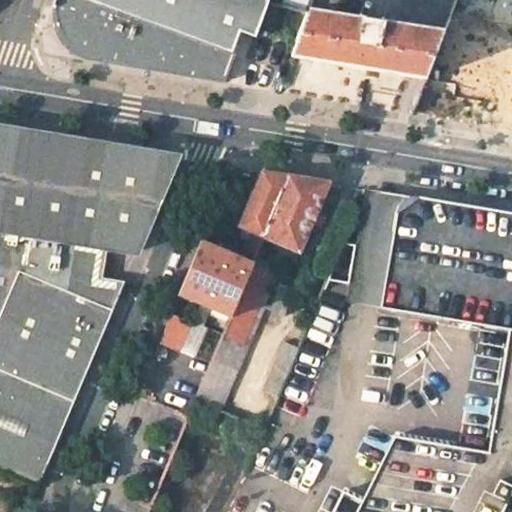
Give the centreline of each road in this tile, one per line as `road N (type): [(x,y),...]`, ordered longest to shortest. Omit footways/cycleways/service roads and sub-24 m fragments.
road 1 (residential): [(60,511),(212,122)]
road 2 (primary): [(212,122),(511,173)]
road 3 (primary): [(2,84),(212,122)]
